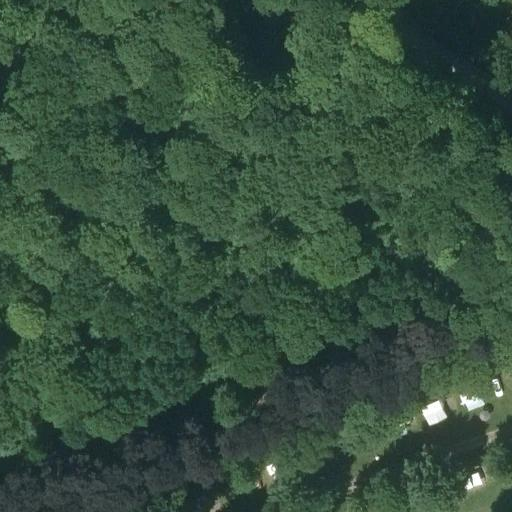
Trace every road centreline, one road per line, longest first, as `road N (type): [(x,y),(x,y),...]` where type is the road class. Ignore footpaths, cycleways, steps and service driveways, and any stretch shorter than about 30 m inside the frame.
road 1 (track): [(511,434),(276,511)]
road 2 (unclassified): [(511,103),(342,0)]
